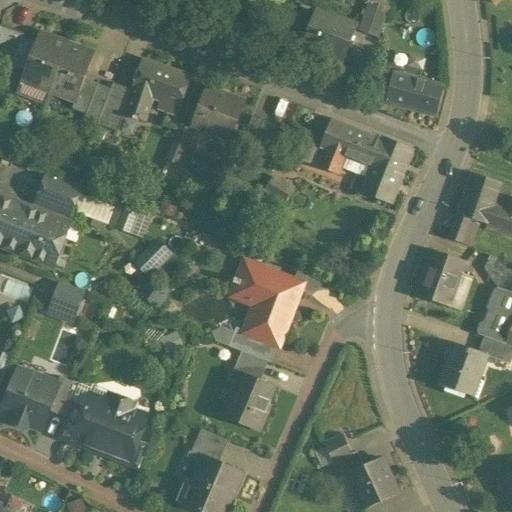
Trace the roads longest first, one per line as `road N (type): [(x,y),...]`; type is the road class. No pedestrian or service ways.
road 1 (unclassified): [(33,0),(451,157)]
road 2 (residential): [(388,322),(352,324),(333,340),(260,511)]
road 3 (residential): [(448,511),(401,407),(388,322)]
road 4 (residential): [(388,322),(401,257),(451,157)]
road 5 (residential): [(451,157),(468,88),(461,0)]
road 6 (residential): [(144,511),(0,444)]
